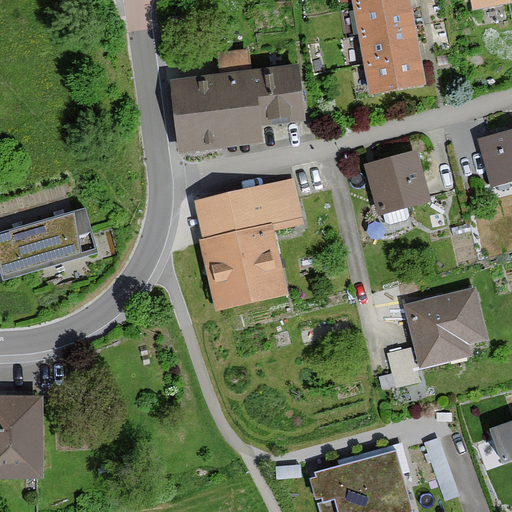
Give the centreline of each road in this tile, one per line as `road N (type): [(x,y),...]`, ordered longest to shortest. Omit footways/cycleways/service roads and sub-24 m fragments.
road 1 (residential): [(167,185),(511,101)]
road 2 (tertiary): [(0,341),(61,331),(114,299),(159,233),(167,185)]
road 3 (tertiary): [(167,185),(135,0)]
